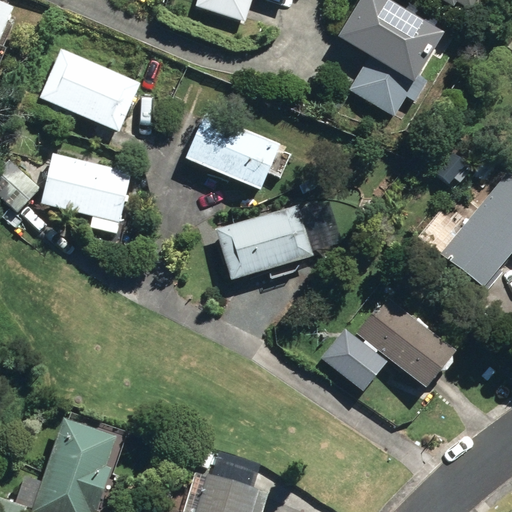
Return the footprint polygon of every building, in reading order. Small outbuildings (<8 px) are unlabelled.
[(247,0),(270,0),(283,4),(284,0),(193,0),(190,12),(239,28),(247,0)] [(344,96),(389,123),(401,103),(409,108),(421,86),(412,81),(436,42),(365,0),(357,0),(330,46),(363,65),(344,96)] [(428,0),(447,11),(454,0),(428,0)] [(485,25),(493,9),(481,3),(473,18),(485,25)] [(511,40),(502,52),(511,60),(511,40)] [(33,106),(113,139),(134,88),(54,55),(33,106)] [(178,166),(253,199),(274,150),(200,118),(178,166)] [(83,234),(111,240),(124,178),(44,160),(33,211),(86,223),(83,234)] [(0,179),(0,198),(16,213),(36,191),(10,168),(0,179)] [(396,179),(407,190),(417,179),(405,169),(396,179)] [(434,260),(475,295),(511,251),(511,188),(502,180),(434,260)] [(208,235),(223,289),(307,265),(292,211),(208,235)] [(351,340),(417,397),(449,361),(385,305),(368,324),(366,322),(351,340)] [(307,370),(329,385),(336,376),(314,360),(307,370)] [(27,511),(92,511),(104,476),(100,474),(109,446),(55,428),(27,511)] [(181,463),(204,473),(211,457),(187,447),(181,463)] [(258,511),(261,502),(200,484),(191,511),(258,511)]
